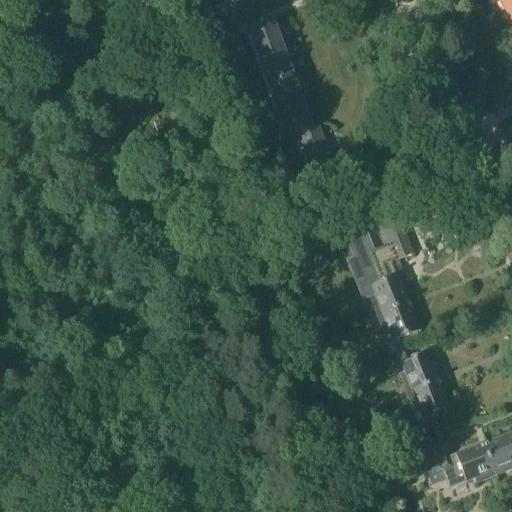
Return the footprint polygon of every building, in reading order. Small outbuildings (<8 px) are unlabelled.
[(246,0),(224,0),(235,26),(256,18),(251,3),(248,4),(246,0)] [(511,0),(498,0),(511,27),(511,0)] [(272,20),(243,30),(253,58),(282,47),(272,20)] [(253,58),(263,85),(292,74),(282,47),(253,58)] [(263,85),(273,113),(302,102),(292,74),(263,85)] [(302,102),(273,113),(283,141),(297,135),(312,129),(302,102)] [(312,129),(297,135),(304,153),(302,154),(306,166),(329,157),(318,127),(312,129)] [(378,230),(370,234),(372,238),(372,240),(376,239),(378,242),(382,240),(404,232),(400,222),(378,230)] [(382,240),(378,242),(383,254),(386,253),(409,244),(404,232),(382,240)] [(359,238),(346,242),(356,267),(368,263),(359,238)] [(409,244),(386,253),(391,265),(413,256),(409,244)] [(374,296),(368,298),(376,318),(377,317),(409,305),(398,277),(371,288),(374,296)] [(377,317),(376,318),(384,338),(389,336),(391,343),(386,345),(390,356),(397,354),(396,354),(397,354),(409,349),(405,339),(420,333),(409,305),(377,317)] [(397,354),(402,366),(405,375),(400,376),(408,395),(439,383),(428,355),(413,361),(409,349),(397,354)] [(301,376),(306,389),(329,380),(322,359),(303,366),(306,374),(301,376)] [(427,455),(445,448),(433,417),(450,410),(439,383),(408,395),(415,413),(419,411),(433,445),(424,448),(427,455)] [(333,424),(349,418),(341,398),(325,404),(333,424)] [(511,434),(483,446),(494,475),(496,479),(511,472),(511,434)] [(426,458),(413,463),(416,472),(424,469),(425,474),(435,470),(443,474),(450,491),(475,482),(476,486),(496,479),(494,475),(483,446),(451,458),(449,449),(448,449),(447,447),(445,448),(435,452),(427,455),(425,456),(426,458)]
